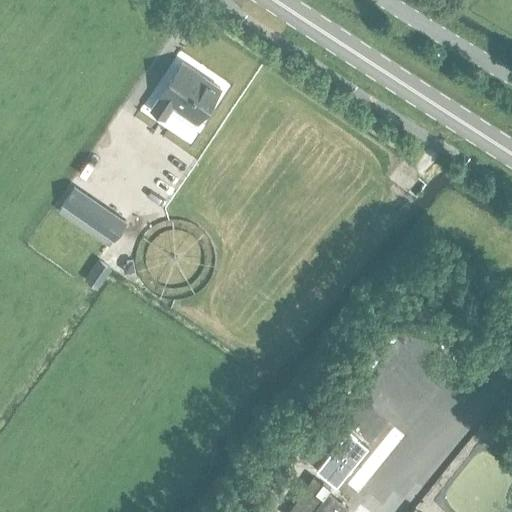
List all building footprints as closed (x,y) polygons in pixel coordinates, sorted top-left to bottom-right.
[(165,117),(177,99),(201,116),(221,87),(204,75),(202,79),(180,64),(159,95),(160,95),(151,108),(165,117)] [(112,238),(113,239),(123,224),(72,190),(59,211),(108,243),(112,238)] [(95,285),(110,266),(99,258),(84,277),(95,285)] [(336,486),(368,446),(348,430),(316,470),(336,486)] [(332,493),(317,511),(342,511),(348,505),(332,493)]
